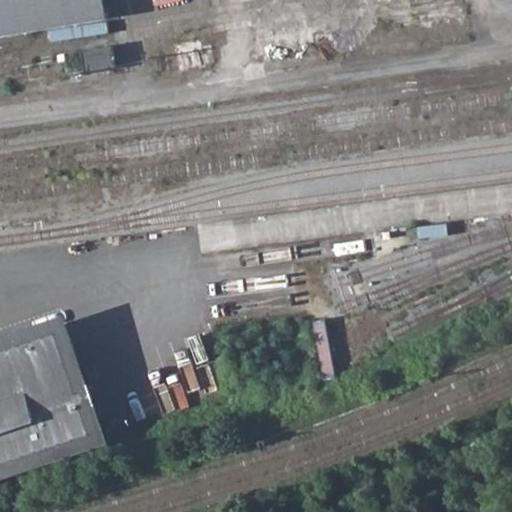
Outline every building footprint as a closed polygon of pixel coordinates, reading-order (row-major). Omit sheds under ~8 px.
[(0,0),(0,35),(108,17),(106,1),(105,0),(0,0)] [(306,52),(336,47),(332,19),(302,24),(306,52)] [(302,24),(301,21),(212,36),(218,69),(307,54),(306,52),(302,24)] [(206,67),(202,39),(175,44),(179,71),(206,67)] [(113,45),(83,51),(87,73),(116,68),(113,45)] [(57,76),(54,55),(25,60),(29,80),(57,76)] [(69,313),(0,335),(0,481),(113,444),(69,313)]
